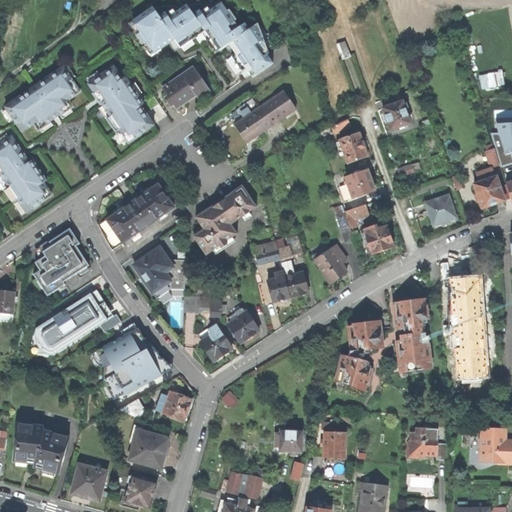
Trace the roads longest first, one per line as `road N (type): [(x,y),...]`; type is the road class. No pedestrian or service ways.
road 1 (residential): [(209,391),(383,278),(511,221)]
road 2 (residential): [(209,391),(133,304),(77,204)]
road 3 (residential): [(77,204),(173,136),(209,191)]
road 4 (residential): [(179,511),(209,391)]
